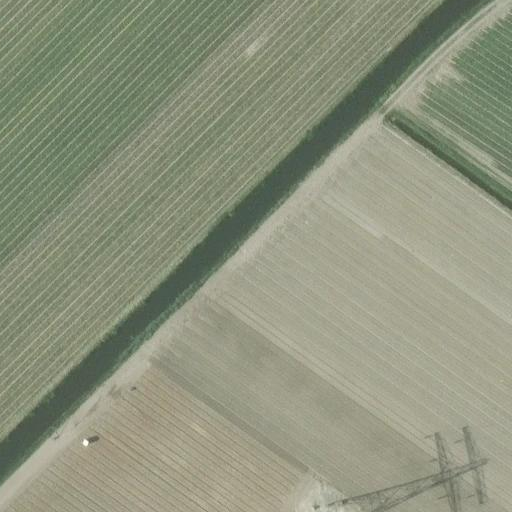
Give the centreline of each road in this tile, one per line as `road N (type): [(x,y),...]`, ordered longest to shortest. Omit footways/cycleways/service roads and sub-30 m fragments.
road 1 (track): [(0,501),(466,38),(511,3)]
road 2 (track): [(0,429),(439,0)]
